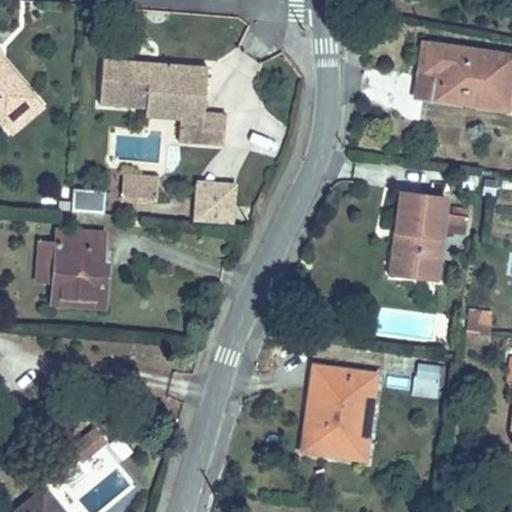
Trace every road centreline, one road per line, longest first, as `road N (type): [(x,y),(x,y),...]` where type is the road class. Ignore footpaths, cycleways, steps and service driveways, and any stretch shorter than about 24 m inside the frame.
road 1 (unclassified): [(178,511),(217,383),(321,120),(329,11)]
road 2 (residential): [(329,11),(201,0)]
